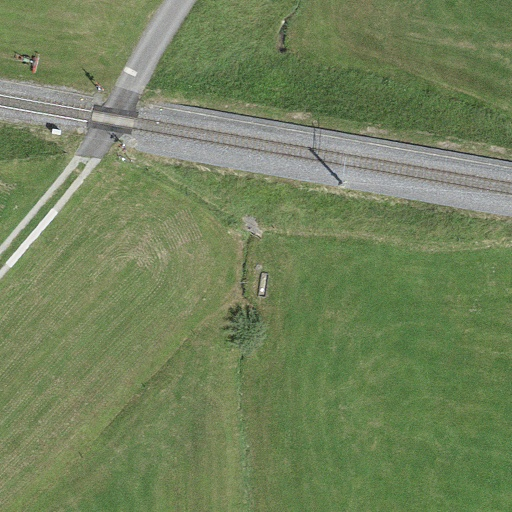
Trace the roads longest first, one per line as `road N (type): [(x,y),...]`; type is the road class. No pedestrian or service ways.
road 1 (track): [(90,150),(188,0)]
road 2 (track): [(0,256),(90,150)]
